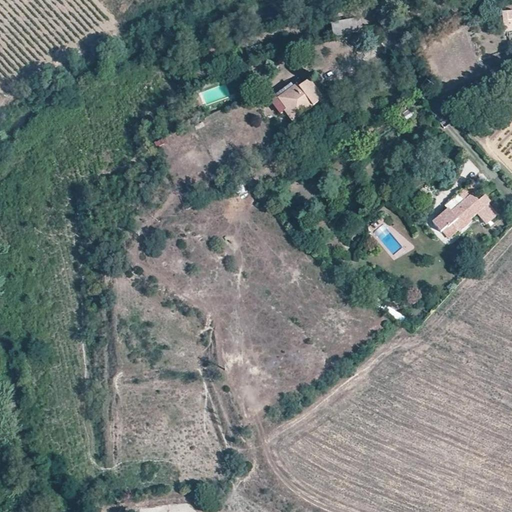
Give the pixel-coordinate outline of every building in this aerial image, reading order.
[(359,18),(331,24),(334,37),(362,31),(359,18)] [(235,62),(237,72),(252,68),(246,63),(243,60),(235,62)] [(322,99),(316,92),(304,75),(273,98),(284,111),(293,122),(322,99)] [(273,98),(269,101),(279,115),(284,111),(273,98)] [(413,115),(410,110),(403,115),(406,120),(413,115)] [(478,191),(471,184),(459,195),(464,201),(451,212),(448,209),(432,222),(440,233),(442,231),(451,224),(457,231),(459,233),(473,222),(474,223),(480,218),(486,225),(497,215),(488,204),(484,208),(473,195),(478,191)] [(448,238),(457,231),(451,224),(442,231),(448,238)]
